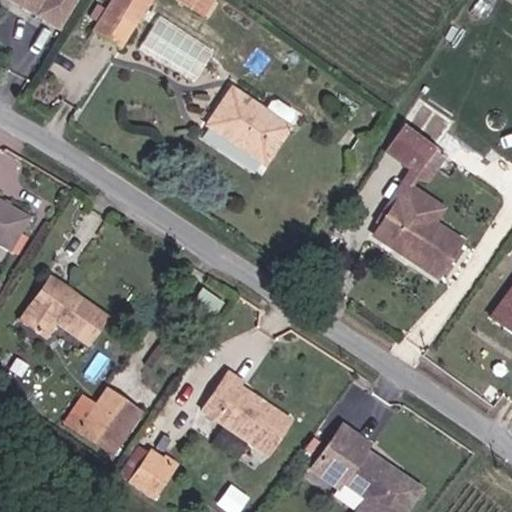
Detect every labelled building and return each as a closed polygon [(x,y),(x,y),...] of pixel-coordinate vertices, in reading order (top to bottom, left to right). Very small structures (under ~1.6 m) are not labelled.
[(9,0),(10,0),(58,30),(77,0),(9,0)] [(149,2),(145,0),(113,0),(94,31),(121,48),(149,2)] [(186,0),(183,5),(203,17),(213,0),(186,0)] [(264,164),(288,129),(287,128),(264,113),(232,90),(208,125),(264,164)] [(271,102),(264,113),(287,128),(294,118),(293,113),(276,102),(271,102)] [(436,150),(402,127),(385,150),(412,169),(419,174),(436,150)] [(443,155),(436,150),(419,174),(412,169),(392,198),(397,201),(428,222),(444,198),(423,185),(443,155)] [(397,201),(374,236),(437,278),(460,244),(428,222),(397,201)] [(0,246),(8,251),(26,220),(0,205),(0,246)] [(21,321),(46,338),(55,324),(88,346),(107,318),(49,279),(21,321)] [(511,288),(490,318),(511,334),(511,288)] [(265,457),(290,422),(225,375),(200,410),(265,457)] [(107,391),(96,408),(83,399),(67,423),(111,454),(139,412),(107,391)] [(369,499),(360,511),(405,511),(422,487),(367,449),(371,443),(344,424),(313,469),(339,487),(343,481),(369,499)] [(132,483),(154,498),(173,470),(151,455),(132,483)] [(236,511),(241,511),(253,495),(234,483),(221,502),(236,511)]
